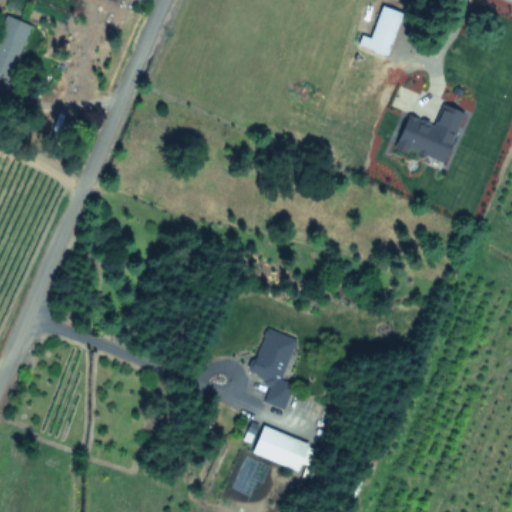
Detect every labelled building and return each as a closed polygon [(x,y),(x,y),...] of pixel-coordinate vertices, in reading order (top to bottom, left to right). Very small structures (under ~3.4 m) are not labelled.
[(359,36),(356,46),(386,55),(399,12),(377,6),(368,39),(359,36)] [(9,75),(29,25),(5,16),(0,27),(0,74),(1,72),(9,75)] [(511,85),(511,62),(478,53),(473,74),(511,85)] [(293,338),(262,327),(246,376),(267,383),(261,401),(281,408),(290,383),(279,379),(293,338)] [(248,453),(297,469),(306,441),(257,425),(248,453)]
